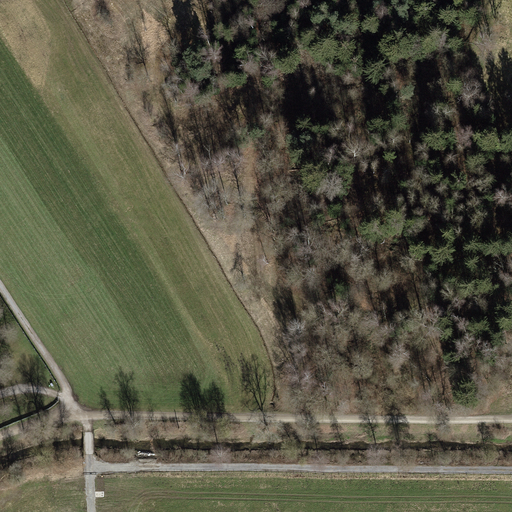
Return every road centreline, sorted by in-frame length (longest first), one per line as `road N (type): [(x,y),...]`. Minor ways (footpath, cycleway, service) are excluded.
road 1 (track): [(511,418),(68,414),(0,435)]
road 2 (track): [(487,0),(439,179)]
road 3 (track): [(68,414),(62,380),(0,286)]
